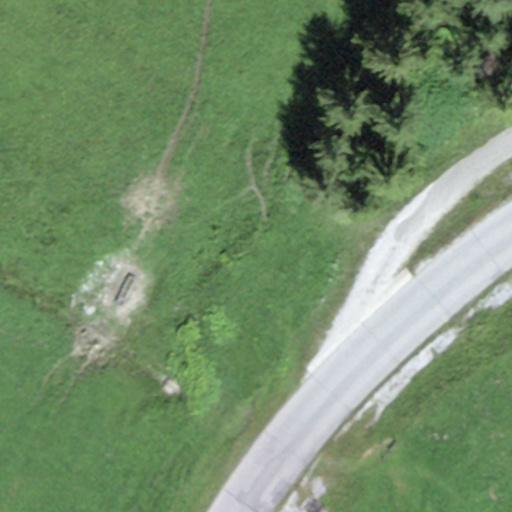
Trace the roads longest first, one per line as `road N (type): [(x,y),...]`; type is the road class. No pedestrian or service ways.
road 1 (unclassified): [(236,511),(323,395),(511,230)]
road 2 (track): [(511,141),(432,203),(388,253),(359,360)]
